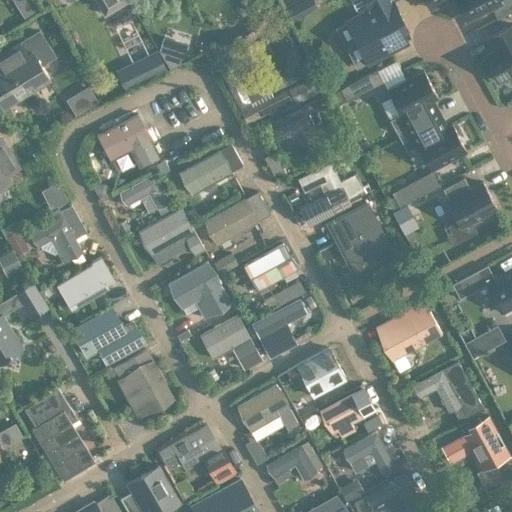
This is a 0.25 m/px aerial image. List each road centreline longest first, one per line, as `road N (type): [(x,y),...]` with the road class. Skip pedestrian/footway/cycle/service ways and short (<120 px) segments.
road 1 (unclassified): [(200,409),(66,159),(74,131),(183,76),(211,85),(341,326)]
road 2 (unclassified): [(214,403),(341,326)]
road 3 (unclassified): [(125,453),(52,327)]
road 4 (unclassified): [(408,445),(341,326)]
road 5 (unclassified): [(275,511),(214,403)]
